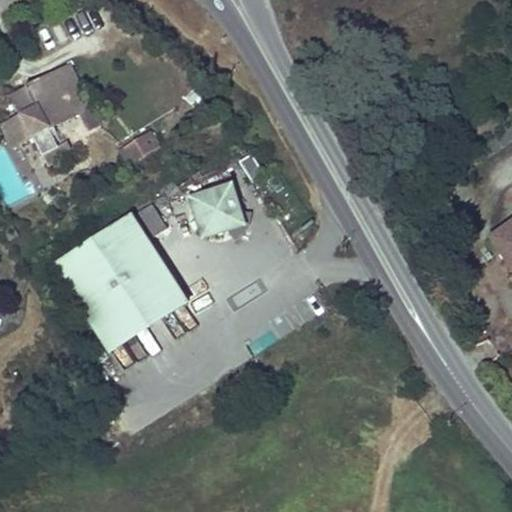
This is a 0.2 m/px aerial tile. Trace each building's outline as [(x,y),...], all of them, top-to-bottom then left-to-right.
[(91,108),(71,69),(0,104),(0,119),(8,135),(19,129),(25,140),(32,136),(46,165),(72,152),(68,143),(62,145),(55,126),(91,108)] [(158,152),(151,138),(122,154),(129,167),(158,152)] [(265,176),(252,156),(240,162),(253,183),(265,176)] [(229,231),(235,240),(245,226),(251,212),(239,211),(226,199),(214,195),(205,196),(199,203),(196,211),(200,221),(207,230),(219,232),(229,231)] [(153,204),(129,219),(144,243),(147,242),(168,229),(153,204)] [(129,219),(53,265),(108,355),(186,307),(147,242),(144,243),(129,219)] [(511,225),(491,239),(511,271),(511,225)]
